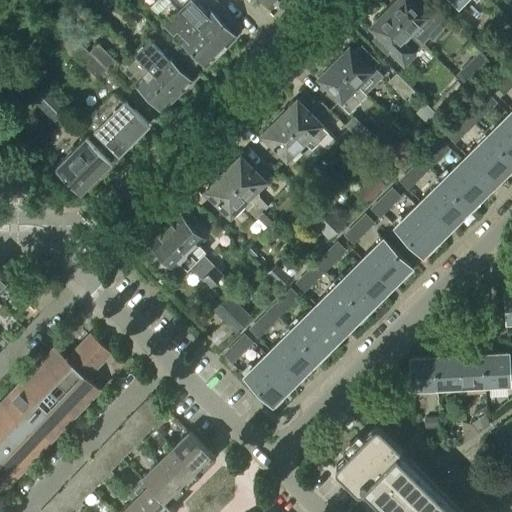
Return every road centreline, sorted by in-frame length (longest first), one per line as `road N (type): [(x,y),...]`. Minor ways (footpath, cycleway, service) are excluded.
road 1 (residential): [(65,230),(99,215),(315,0)]
road 2 (residential): [(268,461),(511,223)]
road 3 (residential): [(268,461),(88,281),(65,230)]
